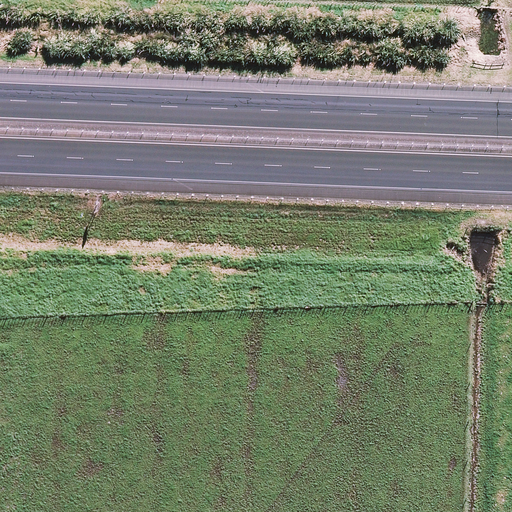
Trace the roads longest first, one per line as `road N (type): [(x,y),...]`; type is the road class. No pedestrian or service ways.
road 1 (motorway): [(0,102),(511,121)]
road 2 (motorway): [(511,179),(0,162)]
